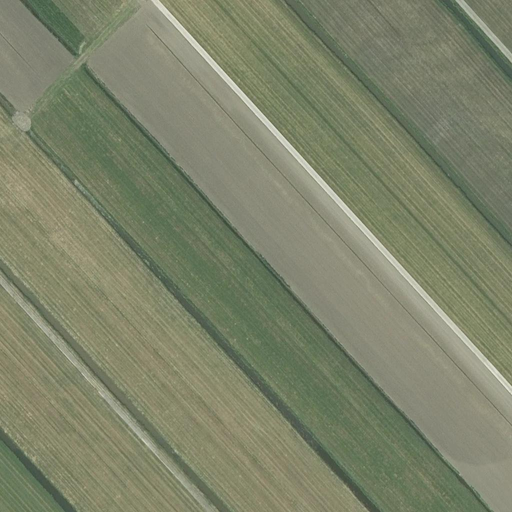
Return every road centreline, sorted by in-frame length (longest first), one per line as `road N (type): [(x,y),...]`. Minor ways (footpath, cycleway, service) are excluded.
road 1 (track): [(511,391),(156,0)]
road 2 (track): [(208,511),(0,280)]
